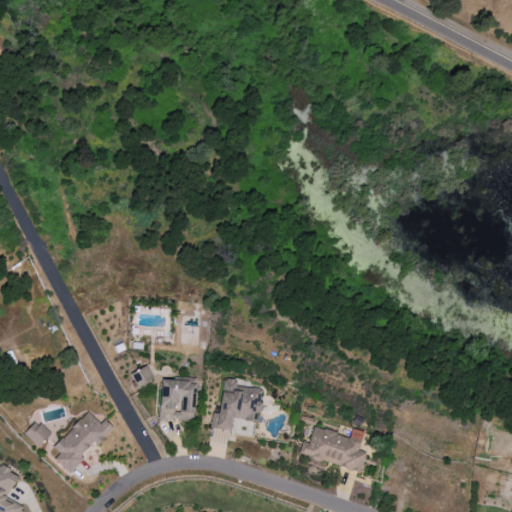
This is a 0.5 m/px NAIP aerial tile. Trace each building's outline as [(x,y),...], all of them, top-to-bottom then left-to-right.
[(130,374),(138,388),(154,379),(146,365),(130,374)] [(194,421),(195,381),(159,380),(158,420),(194,421)] [(210,428),(231,430),(232,419),(256,421),(257,412),(259,412),(262,387),(222,382),(219,413),(212,412),(210,428)] [(113,427),(104,419),(101,424),(87,411),(54,447),(60,453),(54,459),(68,472),(95,443),(97,445),(113,427)] [(38,446),(50,433),(35,420),(23,433),(38,446)] [(308,443),(314,427),(324,430),(324,428),(335,432),(334,433),(348,438),(352,428),(363,432),(360,440),(357,450),(365,452),(358,472),(351,469),(351,470),(345,469),(346,467),(321,459),(321,461),(318,460),(318,461),(312,459),(313,458),(310,457),(311,456),(299,452),(302,441),(308,443)] [(6,497),(18,475),(0,465),(0,508),(7,511),(17,511),(21,505),(6,497)]
